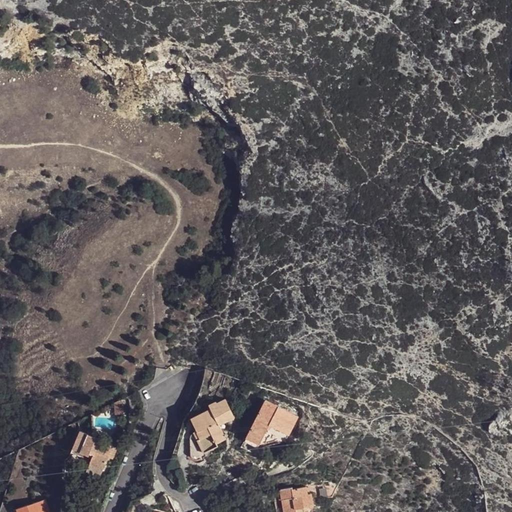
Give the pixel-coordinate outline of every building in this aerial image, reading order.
[(222,396),(213,400),(213,398),(205,401),(207,405),(186,413),(191,426),(190,426),(189,428),(189,429),(198,448),(211,443),(210,440),(220,436),(214,421),(230,415),(222,396)] [(297,416),(265,399),(246,437),(259,444),(269,424),(280,430),(288,434),(297,416)] [(123,401),(115,405),(116,416),(124,416),(125,408),(123,401)] [(287,435),(288,434),(280,430),(269,424),(259,444),(274,439),(287,435)] [(187,433),(185,453),(186,455),(189,456),(192,454),(200,451),(198,448),(189,429),(187,433)] [(71,449),(88,457),(89,453),(93,454),(90,462),(104,468),(109,457),(112,459),(117,448),(108,444),(106,448),(98,444),(101,439),(80,430),(71,449)] [(255,453),(259,444),(246,437),(241,447),(255,453)] [(102,473),(104,468),(90,462),(88,467),(102,473)] [(280,488),(282,500),(274,501),(276,511),(304,511),(304,507),(313,506),(311,494),(307,494),(306,486),(292,489),(292,486),(280,488)] [(49,511),(45,499),(16,508),(17,511),(49,511)]
